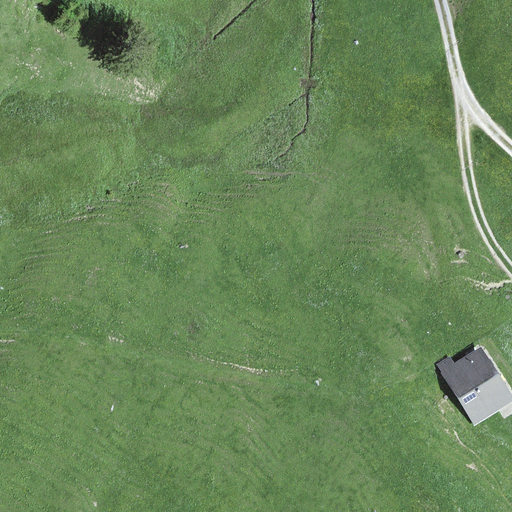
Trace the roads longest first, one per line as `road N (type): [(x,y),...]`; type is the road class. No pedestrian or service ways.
road 1 (track): [(468,100),(485,201),(511,262)]
road 2 (track): [(511,139),(468,100),(446,0)]
